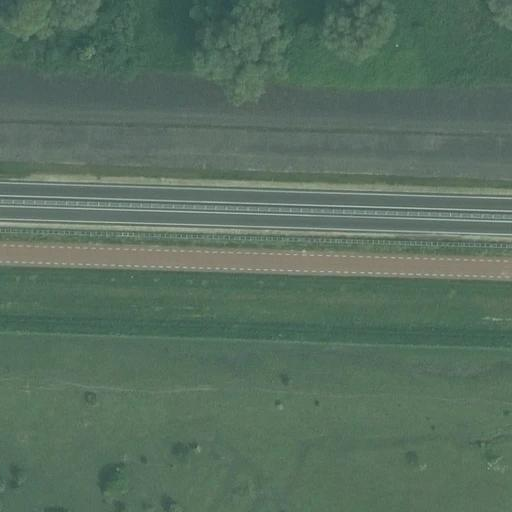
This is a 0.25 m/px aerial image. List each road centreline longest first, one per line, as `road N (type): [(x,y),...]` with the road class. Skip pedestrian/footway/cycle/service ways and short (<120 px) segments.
road 1 (trunk): [(511,206),(0,190)]
road 2 (trunk): [(0,214),(511,229)]
road 3 (tertiary): [(511,270),(0,255)]
